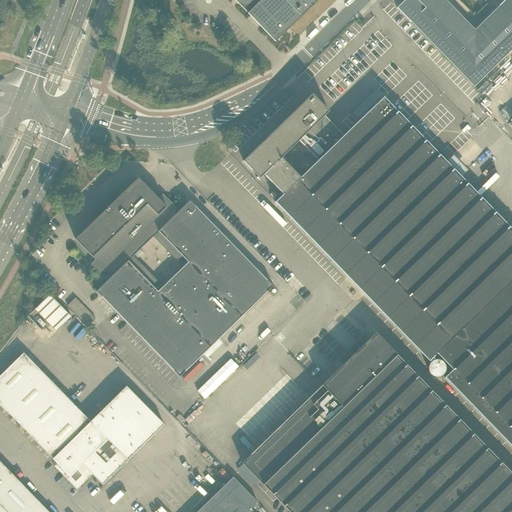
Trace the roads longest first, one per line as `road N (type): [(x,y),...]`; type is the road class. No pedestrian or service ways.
road 1 (unknown): [(0,360),(20,338),(46,340),(131,379),(173,421),(173,446),(104,511)]
road 2 (tertiary): [(281,79),(230,119),(179,137),(124,135),(64,114)]
road 3 (secondary): [(0,248),(64,114)]
road 4 (secondary): [(64,114),(107,0)]
